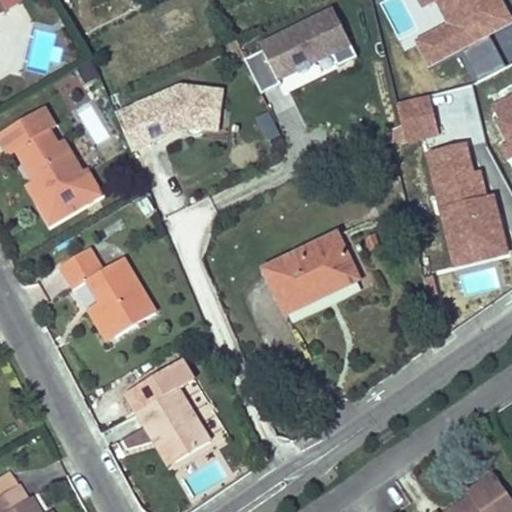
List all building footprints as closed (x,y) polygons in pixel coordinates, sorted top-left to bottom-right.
[(0,0),(0,17),(5,14),(6,16),(24,5),(20,0),(0,0)] [(408,0),(397,0),(377,9),(387,31),(401,24),(420,64),(439,56),(419,15),(417,17),(408,0)] [(358,60),(335,13),(262,47),(264,52),(245,61),(261,96),(281,86),(279,81),(297,72),(298,75),(312,69),(311,66),(332,55),(338,69),(358,60)] [(91,64),(78,71),(85,84),(98,76),(91,64)] [(181,88),(116,116),(132,153),(177,133),(175,128),(184,124),(186,129),(201,132),(203,118),(220,120),(224,96),(181,88)] [(498,126),(509,146),(511,150),(511,99),(495,109),(503,123),(498,126)] [(40,193),(33,197),(51,226),(101,195),(88,172),(83,175),(63,143),(56,146),(49,134),(56,130),(44,111),(0,136),(0,142),(9,157),(16,153),(35,184),(40,193)] [(280,136),(268,113),(258,118),(270,141),(280,136)] [(217,135),(220,120),(203,118),(201,132),(217,135)] [(186,129),(184,124),(175,128),(177,133),(186,129)] [(500,150),(506,162),(511,159),(511,150),(509,146),(500,150)] [(84,172),(101,165),(95,151),(79,158),(84,172)] [(35,184),(28,188),(33,197),(40,193),(35,184)] [(323,300),(320,294),(356,278),(337,237),(265,272),(285,317),(323,300)] [(101,304),(97,306),(117,338),(156,315),(125,261),(104,273),(90,251),(62,269),(75,291),(88,283),(101,304)] [(356,278),(320,294),(323,300),(359,283),(356,278)] [(117,338),(97,306),(87,313),(106,345),(117,338)] [(125,395),(146,431),(153,427),(175,465),(210,444),(179,391),(193,383),(180,361),(125,395)] [(153,427),(146,431),(169,469),(175,465),(153,427)] [(0,497),(15,488),(7,474),(0,478),(0,497)] [(466,511),(463,511),(459,506),(449,511),(510,511),(511,511),(511,502),(493,475),(466,493),(470,499),(475,506),(466,511)] [(15,488),(0,497),(0,511),(38,511),(31,499),(28,501),(19,486),(15,488)] [(470,499),(459,506),(463,511),(466,511),(475,506),(470,499)]
